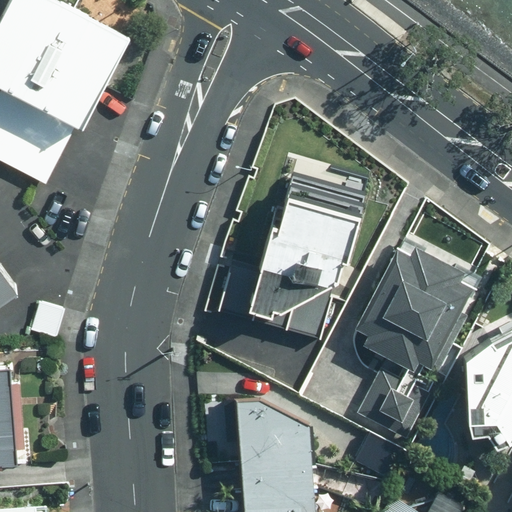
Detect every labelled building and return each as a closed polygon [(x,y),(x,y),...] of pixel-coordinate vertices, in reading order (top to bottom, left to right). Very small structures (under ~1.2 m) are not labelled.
[(132,38),(57,0),(9,0),(0,19),(0,88),(1,89),(0,91),(0,161),(46,185),(75,129),(83,133),(132,38)] [(255,321),(256,315),(271,319),(273,312),(281,314),(337,284),(342,265),(350,266),(371,172),(295,155),(279,228),(269,226),(259,265),(232,259),(218,312),(255,321)] [(355,329),(366,335),(361,345),(415,372),(420,362),(433,368),(473,288),(460,282),(465,272),(412,245),(407,255),(395,249),(355,329)] [(0,305),(21,291),(0,262),(0,305)] [(511,330),(465,358),(469,436),(487,437),(496,451),(511,441),(511,330)] [(412,402),(422,407),(433,386),(403,370),(400,376),(381,366),(358,412),(408,439),(412,431),(400,424),(412,402)] [(0,469),(32,468),(31,426),(24,426),(23,380),(15,380),(15,372),(0,372),(0,469)] [(242,511),(314,511),(310,425),(261,399),(236,400),(242,511)] [(388,493),(378,511),(457,511),(462,503),(437,490),(432,500),(412,505),(388,493)]
